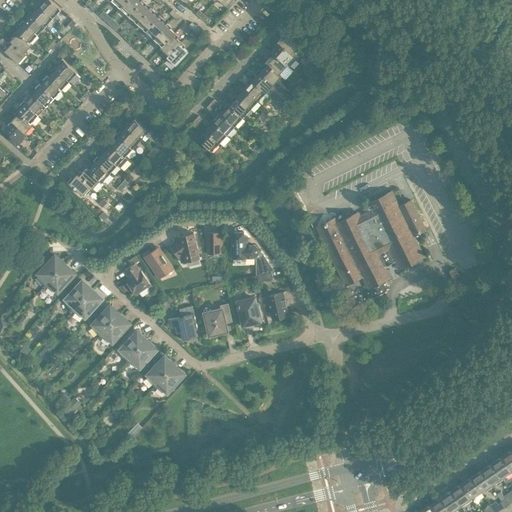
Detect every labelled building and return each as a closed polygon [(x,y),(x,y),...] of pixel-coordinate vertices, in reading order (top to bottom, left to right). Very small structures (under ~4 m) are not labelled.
[(43,0),(40,4),(39,5),(53,17),(61,9),(51,0),(43,0)] [(126,0),(120,7),(128,15),(141,2),(140,1),(139,0),(126,0)] [(142,0),(141,0),(140,1),(141,2),(128,15),(137,23),(149,9),(145,5),(146,3),(142,0)] [(36,9),(32,13),(45,26),(53,17),(39,5),(40,4),(38,3),(34,7),(36,9)] [(150,7),(149,9),(137,23),(145,31),(158,17),(157,17),(153,13),(155,11),(150,7)] [(199,10),(196,13),(200,18),(204,14),(199,10)] [(28,17),(25,21),(24,22),(38,34),(45,26),(32,13),(30,11),(26,16),(28,17)] [(176,12),(173,16),(178,21),(181,17),(176,12)] [(159,15),(157,17),(158,17),(145,31),(154,38),(166,25),(165,24),(162,21),(163,19),(159,15)] [(20,26),(16,30),(30,43),(30,42),(38,34),(24,22),(25,21),(23,19),(19,24),(20,26)] [(167,22),(165,24),(166,25),(154,38),(161,46),(162,46),(174,32),(170,28),(172,27),(167,22)] [(14,36),(10,40),(24,53),(25,52),(32,44),(30,42),(30,43),(16,30),(13,34),(14,36)] [(299,45),(284,31),(280,35),(282,37),(278,41),(291,54),(292,53),(297,58),(306,49),(300,43),(299,45)] [(162,46),(161,46),(160,47),(168,55),(169,56),(181,42),(177,38),(178,36),(174,32),(162,46)] [(26,54),(25,52),(24,53),(10,40),(7,44),(8,46),(4,50),(18,63),(26,54)] [(291,54),(278,41),(274,45),(276,47),(272,51),(285,64),(286,63),(288,65),(289,66),(297,58),(292,53),(291,54)] [(169,56),(168,55),(166,57),(176,65),(188,52),(184,47),(185,46),(181,42),(169,56)] [(270,57),(266,61),(279,74),(280,73),(288,65),(286,63),(285,64),(272,51),(268,55),(270,57)] [(60,64),(56,68),(56,69),(69,81),(77,72),(62,58),(58,63),(60,64)] [(38,64),(34,61),(30,66),(34,69),(38,64)] [(264,67),(260,71),(273,84),(282,75),(280,73),(279,74),(266,61),(262,65),(264,67)] [(52,73),(49,76),(48,77),(62,89),(69,81),(56,69),(56,68),(54,66),(50,71),(52,73)] [(305,74),(310,69),(306,66),(301,71),(305,74)] [(6,69),(2,72),(7,77),(11,73),(6,69)] [(256,75),(253,79),(252,80),(266,92),(273,84),(260,71),(259,69),(254,74),(256,75)] [(44,81),(41,85),(40,86),(54,98),(62,89),(48,77),(49,76),(47,75),(43,79),(44,81)] [(248,84),(245,87),(244,88),(258,100),(266,92),(252,80),(253,79),(251,77),(247,82),(248,84)] [(37,89),(33,93),(33,94),(46,106),(54,98),(40,86),(41,85),(39,83),(35,88),(37,89)] [(297,89),(293,85),(289,90),(292,93),(297,89)] [(3,89),(0,86),(0,100),(9,91),(5,87),(3,89)] [(241,92),(237,96),(250,109),(258,100),(244,88),(245,87),(243,86),(239,90),(241,92)] [(29,98),(25,102),(39,115),(46,106),(33,94),(33,93),(31,92),(27,96),(29,98)] [(233,100),(229,104),(229,105),(243,117),(250,109),(237,96),(235,94),(231,99),(233,100)] [(21,106),(17,111),(31,123),(39,115),(25,102),(24,100),(20,105),(21,106)] [(225,109),(222,113),(221,113),(235,126),(243,117),(229,105),(229,104),(228,103),(223,107),(225,109)] [(15,116),(11,121),(25,133),(33,124),(31,123),(17,111),(14,115),(15,116)] [(218,117),(214,121),(227,134),(235,126),(221,113),(222,113),(220,111),(216,115),(218,117)] [(124,126),(126,128),(127,127),(140,140),(148,131),(134,119),(130,123),(128,122),(124,126)] [(210,126),(206,129),(206,130),(219,142),(227,134),(214,121),(212,119),(208,124),(210,126)] [(27,134),(25,133),(11,121),(8,125),(9,126),(5,131),(19,143),(27,134)] [(117,135),(118,136),(119,136),(133,148),(140,140),(127,127),(126,128),(123,132),(121,130),(117,135)] [(211,151),(219,142),(206,130),(206,129),(205,128),(200,132),(202,134),(198,139),(211,151)] [(133,148),(119,136),(118,136),(115,140),(113,139),(109,143),(111,145),(111,144),(125,157),(125,156),(133,148)] [(42,148),(38,144),(34,149),(37,152),(42,148)] [(111,144),(111,145),(107,149),(106,147),(101,152),(103,153),(104,153),(117,165),(120,168),(128,159),(125,156),(125,157),(111,144)] [(104,153),(103,153),(100,157),(98,155),(94,160),(96,162),(96,161),(110,173),(117,165),(104,153)] [(90,164),(87,168),(100,180),(100,181),(101,182),(110,173),(96,161),(96,162),(92,165),(90,164)] [(100,180),(87,168),(83,172),(81,171),(77,175),(90,187),(92,189),(100,181),(100,180)] [(90,187),(77,175),(73,179),(71,178),(67,182),(82,196),(90,187)] [(424,256),(415,237),(414,234),(425,228),(411,200),(399,206),(392,191),(367,204),(370,211),(359,216),(358,212),(336,223),(334,218),(317,227),(346,284),(362,276),(368,288),(390,277),(378,253),(388,248),(399,268),(424,256)] [(110,205),(109,204),(103,199),(100,203),(106,209),(110,205)] [(260,257),(263,254),(260,251),(258,251),(258,248),(254,244),(247,244),(247,236),(244,236),(244,231),(232,232),(232,258),(254,257),(256,256),(257,257),(260,257)] [(182,262),(199,258),(193,232),(174,237),(175,241),(170,245),(178,257),(180,255),(182,262)] [(221,252),(222,252),(222,232),(206,232),(206,244),(207,244),(208,253),(211,252),(221,252)] [(158,247),(153,251),(145,256),(159,278),(173,268),(158,247)] [(65,264),(55,254),(38,273),(39,275),(38,276),(43,283),(45,285),(65,264)] [(140,271),(134,263),(124,270),(130,278),(126,281),(135,294),(150,284),(141,270),(140,271)] [(257,274),(271,271),(273,270),(271,270),(269,263),(259,265),(256,265),(257,274)] [(75,273),(65,264),(45,285),(48,287),(55,292),(56,290),(58,292),(75,273)] [(273,279),(271,271),(257,274),(259,282),(273,279)] [(92,289),(82,280),(65,298),(67,300),(65,302),(70,308),(73,310),(92,289)] [(102,298),(92,289),(73,310),(75,312),(82,317),(84,315),(85,317),(102,298)] [(278,318),(293,315),(293,314),(288,315),(286,305),(287,305),(287,304),(286,305),(285,299),(285,298),(284,298),(283,292),(287,291),(287,290),(273,294),(274,294),(267,296),(272,318),(278,317),(278,318)] [(254,297),(238,301),(238,304),(238,306),(239,306),(243,326),(250,325),(250,324),(249,323),(262,320),(263,320),(259,305),(258,305),(259,305),(256,306),(254,297)] [(221,308),(204,312),(209,334),(227,330),(225,322),(232,321),(228,303),(221,305),(221,308)] [(120,314),(110,305),(92,324),(94,325),(92,327),(98,333),(100,335),(120,314)] [(198,328),(194,313),(192,305),(179,308),(180,313),(179,315),(179,317),(168,319),(170,328),(175,326),(177,333),(181,332),(183,339),(197,336),(196,328),(198,328)] [(130,323),(120,314),(100,335),(102,337),(109,342),(111,341),(112,342),(130,323)] [(147,339),(137,330),(120,349),(121,350),(120,352),(125,359),(127,361),(147,339)] [(157,348),(147,339),(127,361),(130,363),(137,367),(138,366),(140,367),(157,348)] [(175,364),(165,355),(147,374),(149,375),(147,377),(153,384),(155,386),(175,364)] [(185,373),(175,364),(155,386),(157,388),(164,393),(166,391),(167,392),(185,373)] [(70,414),(81,403),(74,396),(63,408),(70,414)] [(511,451),(511,449),(501,456),(511,471),(511,469),(511,451)] [(501,456),(490,463),(500,478),(501,477),(505,475),(506,476),(511,472),(511,471),(501,456)] [(490,463),(480,470),(490,484),(491,484),(495,481),(496,483),(502,479),(501,477),(500,478),(490,463)] [(480,470),(470,476),(480,491),(481,491),(485,488),(486,490),(492,486),(491,484),(490,484),(480,470)] [(470,476),(460,483),(470,498),(471,498),(475,495),(476,497),(482,493),(481,491),(480,491),(470,476)] [(460,483),(450,490),(461,507),(472,499),(471,498),(470,498),(460,483)] [(450,490),(440,497),(450,511),(454,509),(456,510),(461,507),(450,490)] [(509,503),(504,495),(503,495),(501,491),(497,494),(501,501),(505,506),(509,503)] [(440,497),(430,504),(435,511),(450,511),(440,497)]
